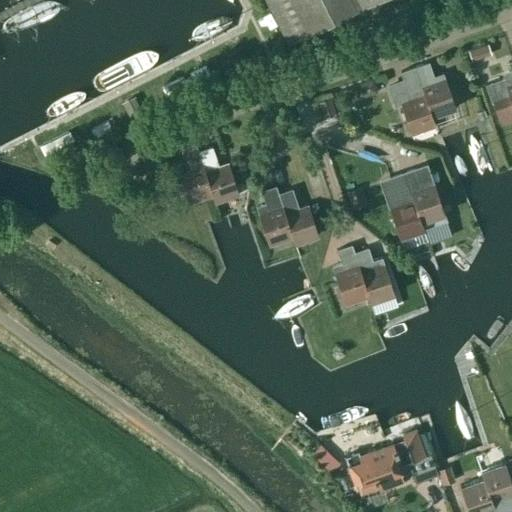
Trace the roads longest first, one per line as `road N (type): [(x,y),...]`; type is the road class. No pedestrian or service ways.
road 1 (residential): [(143,150),(158,132),(511,9)]
road 2 (unclassified): [(254,511),(0,318)]
